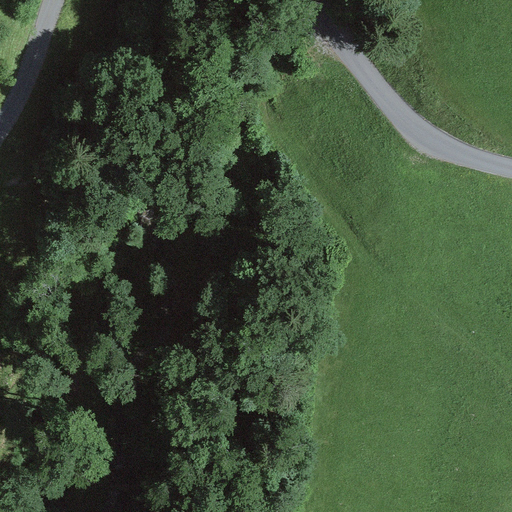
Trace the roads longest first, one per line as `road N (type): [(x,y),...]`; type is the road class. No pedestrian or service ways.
road 1 (unclassified): [(323,0),(341,38),(404,118),(442,146),(511,168)]
road 2 (unclassified): [(0,127),(53,0)]
